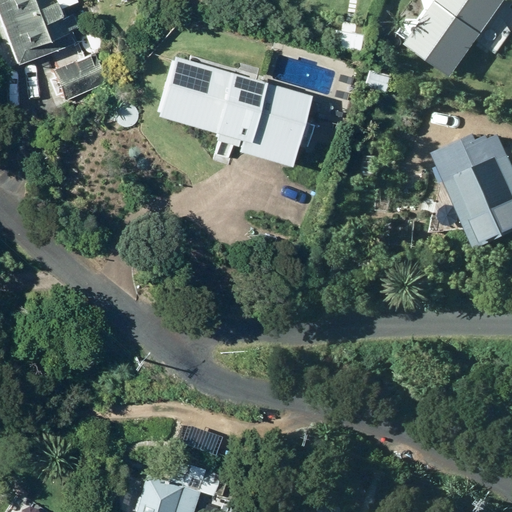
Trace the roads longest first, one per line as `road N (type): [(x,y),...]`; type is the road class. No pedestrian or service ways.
road 1 (unclassified): [(511,490),(400,437),(215,379),(154,338)]
road 2 (unclassified): [(511,323),(212,333)]
road 3 (unclassified): [(154,338),(0,210)]
